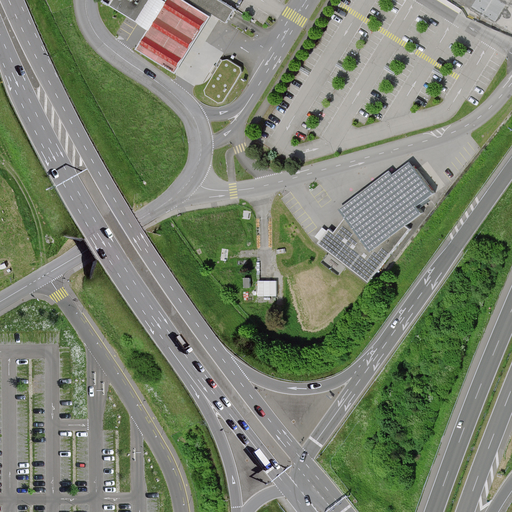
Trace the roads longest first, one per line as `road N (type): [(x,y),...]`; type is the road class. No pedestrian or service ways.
road 1 (primary): [(220,356),(94,165),(11,0)]
road 2 (primary): [(0,39),(67,180),(172,344)]
road 3 (unclassified): [(180,511),(155,445),(46,274)]
road 4 (motorway): [(511,165),(370,365)]
road 5 (unclassified): [(85,0),(103,43),(196,121),(201,147),(191,180)]
road 6 (motorway): [(511,310),(434,511)]
road 7 (primary): [(172,344),(289,489)]
road 8 (motorway): [(172,344),(221,442),(236,511)]
road 9 (unclassified): [(46,274),(191,180)]
road 10 (motorway): [(370,365),(330,384),(295,388),(220,356)]
road 11 (primary): [(303,463),(220,356)]
road 12 (motorway): [(465,511),(511,388)]
road 13 (unknown): [(250,187),(265,288),(292,296)]
